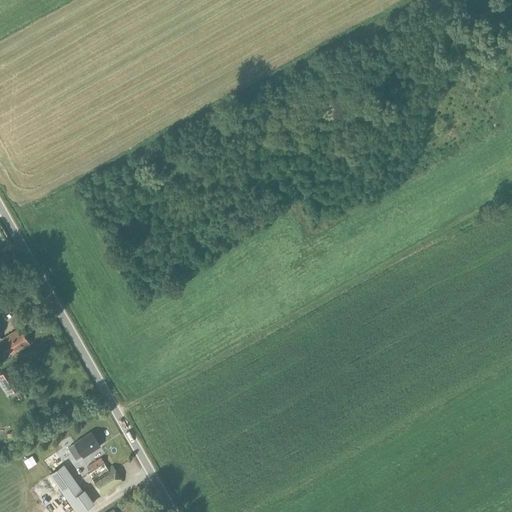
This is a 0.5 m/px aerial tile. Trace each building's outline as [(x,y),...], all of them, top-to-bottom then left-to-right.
[(29,344),(19,328),(2,339),(12,355),(29,344)] [(0,380),(8,394),(21,386),(9,368),(0,373),(0,380)] [(74,443),(83,457),(100,446),(91,432),(74,443)] [(119,483),(111,470),(106,473),(99,461),(82,471),(97,496),(119,483)] [(80,511),(93,503),(84,489),(82,490),(78,483),(80,481),(70,466),(67,468),(64,464),(49,474),(68,501),(68,500),(75,511),(80,511)]
